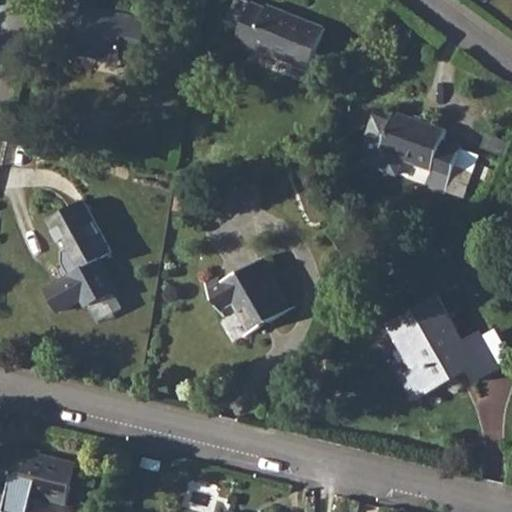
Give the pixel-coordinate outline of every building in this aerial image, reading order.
[(97,0),(71,0),(64,33),(81,37),(77,52),(120,62),(121,55),(141,60),(145,42),(157,45),(155,58),(169,66),(175,67),(179,48),(173,45),(172,46),(170,46),(170,41),(160,30),(162,25),(149,22),(149,21),(96,9),(97,0)] [(242,25),(235,42),(251,49),(252,46),(310,68),(326,28),(268,5),(267,8),(251,2),(242,25)] [(428,184),(448,191),(452,179),(463,147),(444,140),(448,129),(397,111),(382,151),(433,170),(428,184)] [(85,200),(50,219),(78,272),(113,252),(85,200)] [(206,280),(223,310),(236,303),(252,333),(291,310),(262,260),(224,281),(219,273),(206,280)] [(440,295),(394,320),(419,365),(402,375),(416,401),(469,371),(476,383),(501,368),(497,360),(480,331),(466,339),(440,295)] [(20,454),(4,450),(0,465),(0,508),(4,509),(3,511),(28,511),(33,498),(67,506),(77,465),(20,451),(20,454)]
